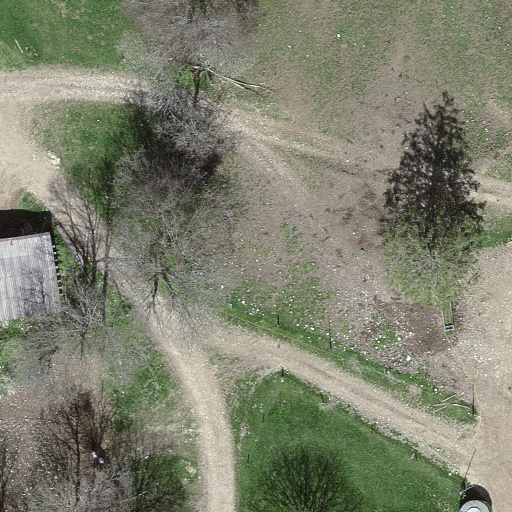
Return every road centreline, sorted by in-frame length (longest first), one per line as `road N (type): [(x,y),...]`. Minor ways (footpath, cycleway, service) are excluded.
road 1 (track): [(511,189),(151,83),(43,74),(0,80)]
road 2 (track): [(223,511),(220,442),(186,347),(0,168)]
